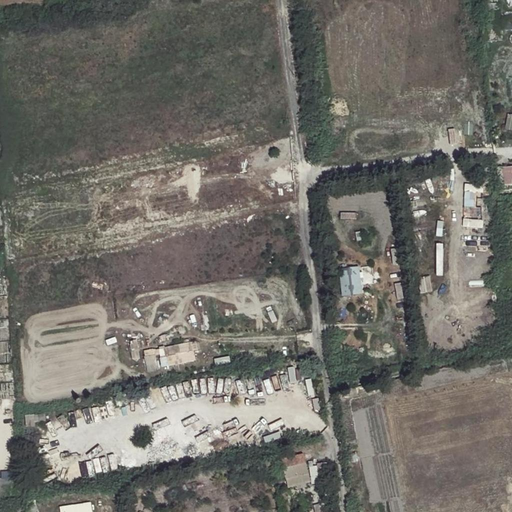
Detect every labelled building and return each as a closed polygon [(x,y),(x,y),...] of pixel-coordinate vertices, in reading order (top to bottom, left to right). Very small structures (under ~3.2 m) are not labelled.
[(511,183),(511,164),(500,165),(500,184),(511,183)] [(363,293),(361,266),(340,267),(342,295),(363,293)] [(164,365),(198,360),(196,341),(162,345),(164,365)] [(156,348),(145,349),(148,370),(158,369),(156,348)] [(126,403),(125,394),(115,396),(118,405),(126,403)] [(45,414),(25,417),(26,426),(35,426),(35,422),(46,421),(45,414)] [(317,444),(308,445),(310,455),(319,454),(319,455),(326,454),(324,444),(317,445),(317,444)] [(281,460),(284,470),(286,479),(287,486),(311,481),(304,454),(295,456),(289,458),(281,460)] [(328,463),(321,464),(322,469),(316,470),(317,483),(330,482),(328,463)] [(286,479),(284,470),(276,472),(279,481),(286,479)]
